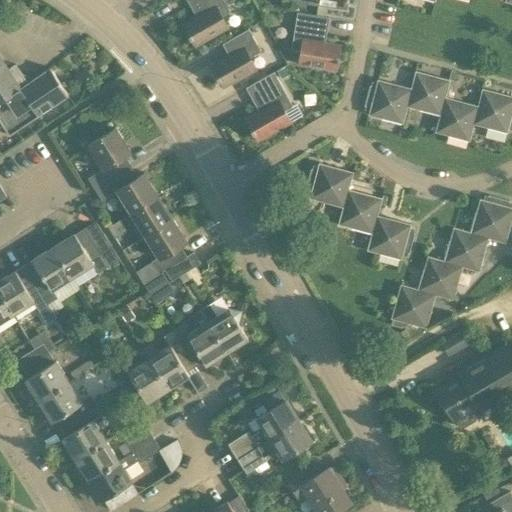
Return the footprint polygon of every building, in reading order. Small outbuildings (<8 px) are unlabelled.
[(230,12),(222,0),(185,0),(195,17),(183,24),(195,46),(227,28),(221,17),(230,12)] [(308,0),(308,3),(345,9),(346,0),(308,0)] [(300,52),(298,64),(335,70),(339,46),(324,43),(328,18),(296,12),(290,50),(300,52)] [(228,56),(211,66),(223,87),(255,69),(249,58),(261,52),(248,29),(221,44),(228,56)] [(69,95),(50,67),(28,82),(16,64),(8,69),(0,56),(0,126),(3,125),(9,135),(69,95)] [(284,67),(277,71),(281,78),(288,74),(284,67)] [(414,71),(410,88),(407,97),(409,98),(407,107),(438,115),(441,106),(442,106),(445,97),(449,80),(414,71)] [(258,110),(244,118),(257,141),(291,122),(285,110),(292,106),(273,72),(245,87),(258,110)] [(369,85),(366,95),(372,97),(369,107),(367,115),(402,124),(407,107),(409,98),(407,97),(410,88),(377,79),(375,86),(369,85)] [(511,115),(511,96),(481,88),(477,105),(474,115),(475,115),(473,124),(507,133),(508,126),(511,115)] [(372,97),(366,95),(363,106),(369,107),(372,97)] [(474,115),(477,105),(445,97),(442,106),(441,106),(438,115),(434,132),(468,141),(473,124),(475,115),(474,115)] [(87,180),(94,190),(131,167),(124,156),(130,152),(114,127),(87,145),(86,145),(102,170),(87,180)] [(310,168),(307,179),(313,181),(310,191),(308,198),(342,207),(344,198),(345,198),(348,189),(353,172),(318,163),(316,170),(310,168)] [(131,167),(94,190),(101,201),(116,191),(130,213),(158,196),(144,173),(137,177),(131,167)] [(313,181),(307,179),(304,190),(310,191),(313,181)] [(337,224),(370,233),(373,224),(374,224),(377,215),(381,198),(348,189),(345,198),(344,198),(342,207),(337,224)] [(498,198),(488,195),(486,201),(496,204),(498,198)] [(130,213),(144,236),(172,218),(158,196),(130,213)] [(509,201),(498,198),(496,204),(486,201),(479,199),(469,232),(479,234),(478,236),(487,239),(505,243),(511,216),(511,207),(507,207),(509,201)] [(405,242),(411,244),(414,233),(408,231),(410,224),(377,215),(374,224),(373,224),(370,233),(366,250),(401,260),(402,253),(405,242)] [(159,273),(164,270),(186,256),(179,245),(186,241),(172,218),(144,236),(158,259),(152,263),(159,273)] [(73,233),(52,246),(71,276),(92,263),(98,271),(118,259),(111,248),(101,232),(94,221),(74,234),(73,233)] [(452,227),(443,260),(452,263),(452,264),(461,267),(478,272),(487,239),(478,236),(479,234),(469,232),(452,227)] [(411,244),(405,242),(402,253),(408,254),(411,244)] [(52,246),(22,265),(47,304),(55,298),(50,290),(71,276),(52,246)] [(193,252),(186,256),(164,270),(171,281),(200,262),(193,252)] [(426,256),(417,289),(426,291),(426,293),(435,295),(452,300),(461,267),(452,264),(452,263),(443,260),(426,256)] [(22,265),(0,278),(0,293),(12,313),(33,301),(46,322),(55,316),(47,304),(22,265)] [(417,289),(400,284),(390,319),(392,319),(390,325),(401,328),(402,322),(425,328),(435,295),(426,293),(426,291),(417,289)] [(0,321),(12,313),(0,293),(0,321)] [(208,303),(199,309),(226,352),(247,338),(237,322),(240,310),(228,308),(216,315),(208,303)] [(133,316),(126,305),(118,309),(126,321),(133,316)] [(226,352),(199,309),(190,315),(197,327),(186,334),(205,364),(226,352)] [(463,329),(441,342),(448,355),(471,343),(463,329)] [(141,348),(148,358),(167,388),(188,375),(185,371),(194,366),(172,331),(163,337),(169,345),(158,352),(151,342),(141,348)] [(511,340),(481,358),(503,398),(511,393),(511,340)] [(16,360),(22,369),(48,353),(42,343),(16,360)] [(53,361),(48,353),(22,369),(27,377),(24,380),(37,401),(68,382),(54,360),(53,361)] [(117,355),(109,359),(114,367),(113,367),(129,393),(138,388),(146,401),(167,388),(148,358),(128,370),(123,361),(122,362),(117,355)] [(73,378),(87,369),(94,365),(89,358),(69,371),(73,378)] [(481,411),(503,398),(481,358),(458,371),(461,377),(437,390),(459,429),(474,420),(469,410),(477,405),(481,411)] [(81,402),(68,382),(37,401),(50,421),(53,419),(58,428),(68,422),(95,405),(90,396),(81,402)] [(236,458),(297,420),(284,399),(255,417),(262,429),(251,437),(247,431),(227,444),(236,458)] [(100,413),(95,405),(68,422),(73,430),(61,438),(74,459),(104,440),(90,419),(100,413)] [(309,440),(297,420),(236,458),(246,473),(265,461),(263,457),(275,449),(280,458),(309,440)] [(125,440),(132,451),(153,438),(146,427),(125,440)] [(132,451),(117,461),(87,479),(100,500),(130,481),(122,469),(136,459),(139,462),(160,449),(153,438),(132,451)] [(163,446),(171,465),(187,458),(179,439),(163,446)] [(117,461),(104,440),(74,459),(87,479),(117,461)] [(504,455),(494,462),(500,472),(510,465),(504,455)] [(319,471),(317,469),(312,460),(285,478),(299,500),(307,495),(317,511),(333,511),(349,502),(340,488),(344,486),(331,466),(328,469),(326,466),(319,471)] [(511,511),(511,497),(508,491),(487,503),(492,511),(511,511)] [(225,501),(207,511),(247,511),(237,495),(226,502),(225,501)]
